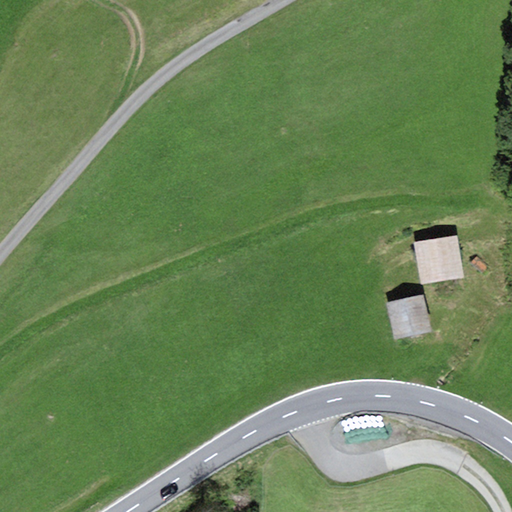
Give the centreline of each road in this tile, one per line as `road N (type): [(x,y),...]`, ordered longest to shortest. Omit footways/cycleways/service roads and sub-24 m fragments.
road 1 (secondary): [(126,511),(249,433),(342,398),(425,403),(511,442)]
road 2 (unclassified): [(280,0),(149,87),(0,255)]
road 3 (track): [(504,511),(482,481),(431,451),(340,464),(301,409)]
